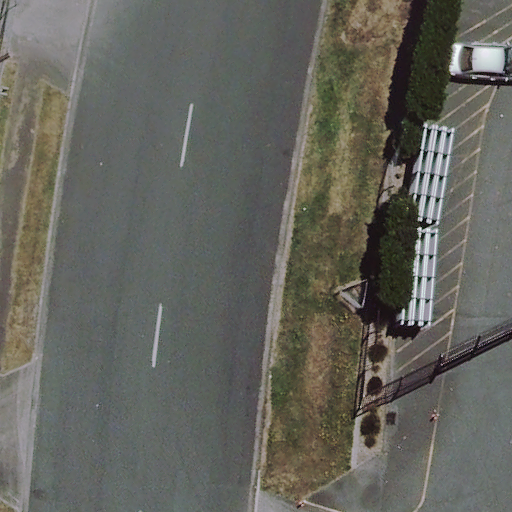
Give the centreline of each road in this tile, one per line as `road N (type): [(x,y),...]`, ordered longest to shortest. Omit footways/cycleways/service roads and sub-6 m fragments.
road 1 (unclassified): [(210,0),(159,280),(140,511)]
road 2 (unknown): [(0,315),(159,280)]
